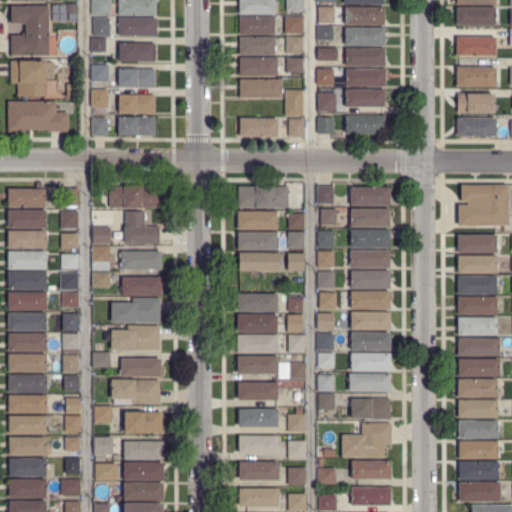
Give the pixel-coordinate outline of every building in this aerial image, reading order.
[(90,15),(90,0),(109,0),(110,15),(90,15)] [(117,15),(117,0),(154,0),(154,15),(117,15)] [(237,14),(237,0),(272,0),(272,14),(237,14)] [(285,11),(285,0),(301,0),(301,11),(285,11)] [(66,14),(66,4),(75,4),(75,13),(66,14)] [(10,55),(10,35),(24,35),(24,23),(9,24),(9,6),(47,6),(47,55),(10,55)] [(343,26),(343,8),(372,7),(383,7),(383,26),(371,26),(343,26)] [(454,26),(454,7),(493,7),(494,26),(454,26)] [(333,23),(317,23),(317,8),(332,8),(333,23)] [(237,35),(237,17),(272,16),(272,35),(237,35)] [(117,36),(117,17),(155,17),(155,36),(117,36)] [(301,34),(283,34),(283,17),(301,17),(301,34)] [(92,36),(92,18),(109,18),(109,36),(92,36)] [(343,47),(343,27),(371,27),(383,27),(383,46),(371,46),(343,47)] [(331,40),(315,40),(315,28),(331,28),(331,40)] [(237,56),(237,37),(273,37),(273,55),(237,56)] [(284,54),(284,38),(301,37),(301,54),(284,54)] [(454,57),(454,37),(495,37),(495,56),(454,57)] [(90,52),(90,38),(105,38),(105,52),(90,52)] [(118,61),(117,44),(136,44),(136,43),(153,43),(153,61),(118,61)] [(343,66),(343,49),(371,49),(383,48),(383,66),(371,66),(343,66)] [(238,76),(238,58),(276,58),(276,76),(238,76)] [(285,73),(285,58),(301,58),(301,73),(285,73)] [(16,96),(15,83),(9,83),(9,62),(52,61),(52,78),(46,78),(46,96),(16,96)] [(90,81),(90,65),(106,65),(107,81),(90,81)] [(455,88),(455,67),(494,67),(494,87),(455,88)] [(315,85),(314,68),(332,68),(332,85),(315,85)] [(117,88),(117,70),(137,70),(137,69),(154,69),(154,87),(117,88)] [(344,87),(344,69),(371,69),(384,69),(384,87),(371,87),(344,87)] [(238,98),(238,79),(280,79),(280,98),(238,98)] [(343,108),(343,90),(371,89),(383,89),(383,108),(371,108),(343,108)] [(106,107),(90,107),(90,90),(106,90),(106,107)] [(117,114),(117,95),(136,95),(136,94),(153,93),(154,114),(117,114)] [(315,112),(315,93),(334,93),(335,112),(315,112)] [(455,114),(455,93),(492,93),(492,114),(455,114)] [(284,114),(284,98),(300,98),(300,114),(284,114)] [(6,132),(6,101),(55,101),(55,112),(67,112),(67,131),(46,132),(46,129),(26,130),(26,132),(6,132)] [(344,135),(344,115),(371,115),(384,115),(384,135),(370,135),(344,135)] [(117,136),(117,117),(153,117),(153,136),(117,136)] [(91,136),(91,119),(105,118),(106,136),(91,136)] [(238,137),(238,118),(276,118),(276,136),(238,137)] [(332,134),(315,134),(315,118),(332,118),(332,134)] [(455,137),(455,118),(494,118),(494,136),(455,137)] [(302,137),(287,136),(287,119),(301,119),(302,137)] [(456,226),(456,205),(465,205),(465,201),(459,201),(459,184),(505,184),(506,226),(456,226)] [(107,207),(107,186),(157,186),(158,207),(107,207)] [(315,204),(315,186),(331,186),(332,204),(315,204)] [(237,207),(237,187),(286,187),(287,207),(237,207)] [(348,205),(348,187),(370,187),(389,187),(389,205),(370,205),(348,205)] [(60,205),(60,202),(55,202),(55,194),(60,194),(60,188),(76,188),(76,205),(60,205)] [(7,207),(7,189),(43,189),(43,207),(7,207)] [(349,226),(349,209),(370,209),(388,208),(388,226),(370,226),(349,226)] [(7,228),(7,210),(45,210),(45,228),(7,228)] [(318,224),(318,210),(335,210),(335,224),(318,224)] [(59,228),(59,211),(77,211),(77,228),(59,228)] [(121,244),(121,212),(143,212),(143,226),(156,225),(157,243),(121,244)] [(236,229),(236,212),(275,212),(275,229),(236,229)] [(286,229),(286,214),(303,213),(302,229),(286,229)] [(348,247),(348,230),(370,230),(388,230),(388,247),(369,247),(348,247)] [(7,249),(7,231),(44,231),(45,249),(7,249)] [(316,247),(316,231),(333,231),(333,247),(316,247)] [(236,250),(236,233),(275,232),(275,250),(236,250)] [(60,248),(59,233),(76,233),(76,248),(60,248)] [(286,249),(286,233),(302,233),(303,249),(286,249)] [(455,253),(455,235),(495,234),(495,253),(455,253)] [(108,262),(91,262),(91,246),(108,246),(108,262)] [(315,268),(315,250),(333,250),(333,268),(315,268)] [(348,268),(348,250),(369,250),(389,250),(389,268),(369,268),(348,268)] [(7,269),(7,252),(45,251),(45,269),(7,269)] [(119,269),(119,252),(160,251),(160,269),(119,269)] [(237,271),(237,253),(278,253),(278,271),(237,271)] [(285,271),(285,253),(302,253),(302,271),(285,271)] [(60,269),(60,254),(76,254),(76,269),(60,269)] [(456,273),(456,255),(495,255),(495,273),(456,273)] [(348,288),(348,271),(369,271),(388,270),(388,288),(369,288),(348,288)] [(7,289),(6,272),(45,272),(45,289),(7,289)] [(333,288),(315,287),(315,272),(332,272),(333,288)] [(59,289),(59,273),(76,273),(76,289),(59,289)] [(91,286),(90,273),(109,273),(109,286),(91,286)] [(455,294),(456,275),(495,275),(495,294),(455,294)] [(120,295),(120,277),(160,277),(161,294),(120,295)] [(348,309),(348,292),(369,291),(388,291),(388,309),(369,309),(348,309)] [(7,310),(7,292),(45,292),(45,310),(7,310)] [(61,307),(61,292),(77,292),(77,307),(61,307)] [(317,309),(316,293),(335,293),(335,309),(317,309)] [(235,312),(235,294),(275,294),(275,312),(235,312)] [(456,315),(456,297),(495,296),(495,314),(456,315)] [(109,322),(109,303),(130,303),(129,298),(158,298),(158,322),(109,322)] [(287,312),(286,299),(302,298),(302,311),(287,312)] [(349,329),(348,312),(369,312),(388,311),(388,329),(369,329),(349,329)] [(7,331),(7,313),(44,313),(45,331),(7,331)] [(61,331),(61,314),(77,313),(77,331),(61,331)] [(235,333),(235,314),(275,314),(275,332),(235,333)] [(285,333),(285,314),(301,314),(301,333),(285,333)] [(315,330),(315,314),(332,314),(332,330),(315,330)] [(456,335),(456,317),(495,317),(495,335),(456,335)] [(109,349),(109,330),(125,330),(125,325),(158,325),(158,349),(109,349)] [(348,350),(348,333),(369,332),(388,332),(388,349),(368,350),(348,350)] [(7,351),(7,333),(45,333),(45,351),(7,351)] [(315,349),(314,333),(331,333),(332,349),(315,349)] [(61,349),(61,334),(77,334),(77,349),(61,349)] [(236,353),(236,335),(275,335),(275,353),(236,353)] [(456,356),(456,337),(497,337),(497,356),(456,356)] [(108,367),(91,367),(91,352),(108,352),(108,367)] [(316,368),(316,353),(332,353),(332,367),(316,368)] [(349,371),(348,353),(368,353),(389,353),(389,370),(368,371),(349,371)] [(7,372),(7,354),(45,354),(45,372),(7,372)] [(61,372),(61,355),(77,354),(77,372),(61,372)] [(236,374),(235,356),(275,356),(275,374),(236,374)] [(119,376),(119,359),(159,358),(159,376),(119,376)] [(456,376),(456,358),(497,358),(498,376),(456,376)] [(303,378),(288,378),(288,363),(303,362),(303,378)] [(346,391),(346,373),(368,373),(388,373),(389,390),(368,390),(346,391)] [(7,392),(7,375),(45,375),(45,392),(7,392)] [(316,391),(315,375),(332,375),(333,391),(316,391)] [(63,392),(63,376),(78,376),(78,392),(63,392)] [(112,404),(112,399),(109,399),(109,379),(158,379),(158,404),(112,404)] [(456,398),(456,379),(495,379),(495,397),(456,398)] [(236,401),(236,382),(275,382),(276,400),(236,401)] [(317,409),(317,393),(333,393),(333,409),(317,409)] [(7,413),(7,395),(45,395),(45,413),(7,413)] [(369,419),(369,418),(368,418),(348,418),(349,399),(368,399),(369,399),(369,397),(389,397),(389,419),(369,419)] [(456,418),(456,399),(495,399),(495,417),(456,418)] [(92,423),(93,406),(110,405),(110,423),(92,423)] [(237,427),(237,409),(275,409),(276,427),(237,427)] [(122,434),(122,412),(160,412),(160,432),(143,432),(143,433),(122,434)] [(286,432),(286,414),(303,413),(304,432),(286,432)] [(79,431),(63,431),(63,416),(79,415),(79,431)] [(7,435),(7,416),(44,416),(44,434),(7,435)] [(456,439),(456,420),(495,420),(496,438),(456,439)] [(340,456),(339,435),(359,435),(359,423),(368,423),(389,423),(389,444),(382,444),(382,456),(368,456),(340,456)] [(237,454),(236,436),(276,435),(276,453),(237,454)] [(8,456),(7,437),(45,437),(44,456),(8,456)] [(64,451),(64,438),(78,437),(78,451),(64,451)] [(123,460),(123,441),(162,441),(162,459),(123,460)] [(304,459),(286,458),(286,441),(304,441),(304,459)] [(457,459),(457,441),(496,441),(496,458),(457,459)] [(333,456),(321,456),(321,448),(333,448),(333,456)] [(8,477),(8,459),(44,458),(44,476),(8,477)] [(64,474),(64,458),(78,458),(78,473),(64,474)] [(349,479),(349,460),(367,460),(389,460),(389,479),(367,479),(349,479)] [(457,479),(457,461),(496,461),(496,479),(457,479)] [(122,481),(122,462),(162,462),(162,481),(122,481)] [(237,480),(237,462),(276,462),(277,480),(237,480)] [(285,485),(285,467),(303,467),(303,485),(285,485)] [(316,484),(316,468),(333,467),(333,484),(316,484)] [(79,496),(59,495),(60,479),(79,479),(79,496)] [(45,498),(7,498),(8,480),(45,480),(45,498)] [(122,501),(122,482),(162,483),(161,501),(122,501)] [(457,501),(457,482),(498,482),(498,501),(457,501)] [(389,506),(367,506),(349,506),(349,487),(367,487),(389,487),(389,506)] [(277,506),(237,506),(237,488),(277,489),(277,506)] [(304,511),(286,511),(286,494),(304,494),(304,511)] [(334,511),(317,510),(317,494),(334,495),(334,511)] [(8,511),(8,501),(45,501),(44,511),(8,511)] [(79,511),(63,511),(63,502),(79,502),(79,511)] [(122,511),(122,502),(162,502),(161,511),(122,511)]
